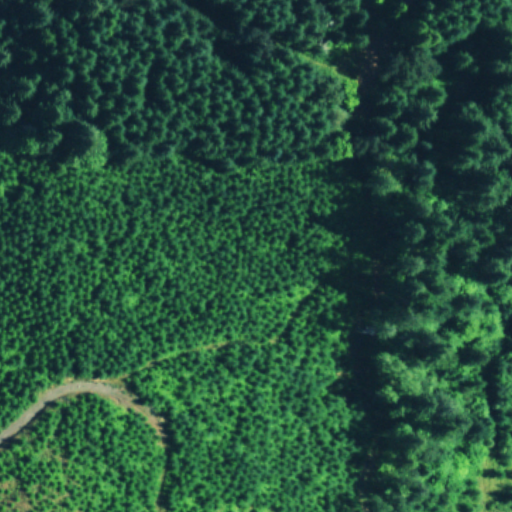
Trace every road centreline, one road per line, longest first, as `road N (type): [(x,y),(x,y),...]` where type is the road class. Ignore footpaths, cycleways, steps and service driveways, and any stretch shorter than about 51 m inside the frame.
road 1 (residential): [(362,0),(347,84),(361,102),(392,113),(419,110),(511,48)]
road 2 (track): [(189,511),(167,482),(110,470),(0,484)]
road 3 (residential): [(193,0),(347,84)]
